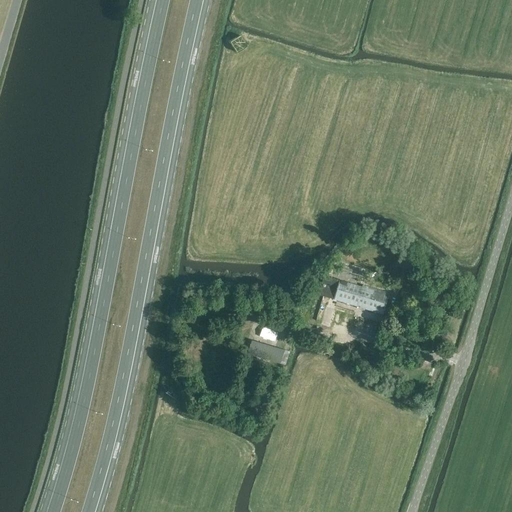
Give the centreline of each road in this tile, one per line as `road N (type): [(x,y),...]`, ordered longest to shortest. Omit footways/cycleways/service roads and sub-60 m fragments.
road 1 (primary): [(164,0),(54,511)]
road 2 (primary): [(89,511),(196,0)]
road 3 (unclassified): [(411,511),(511,201)]
